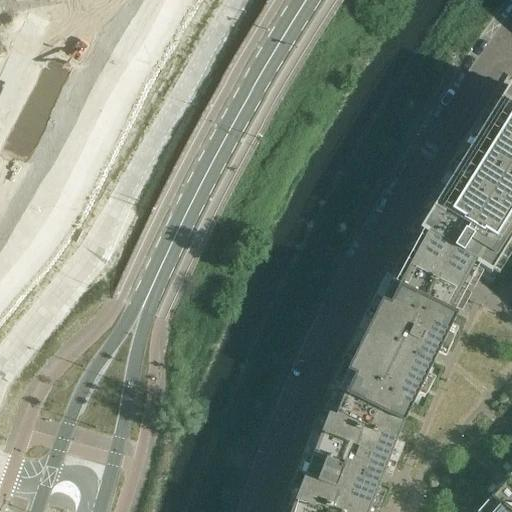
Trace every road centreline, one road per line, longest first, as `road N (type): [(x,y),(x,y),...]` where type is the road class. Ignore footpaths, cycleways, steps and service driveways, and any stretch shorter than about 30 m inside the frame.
road 1 (residential): [(257,511),(378,238),(504,39)]
road 2 (unclassified): [(0,373),(51,286),(146,86),(199,0)]
road 3 (secondary): [(147,295),(202,177),(308,0)]
road 4 (secondary): [(98,506),(147,295)]
road 5 (secondary): [(147,295),(92,371),(49,476)]
